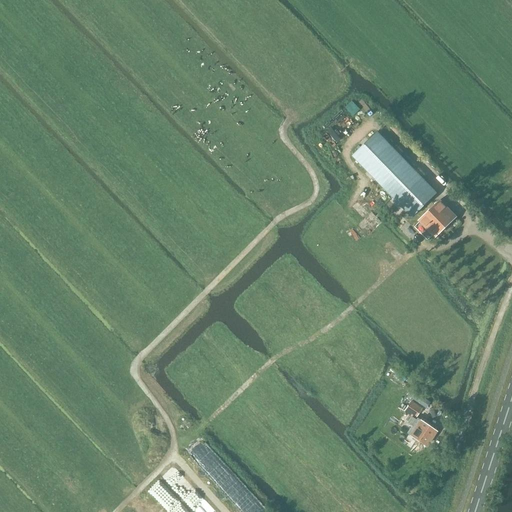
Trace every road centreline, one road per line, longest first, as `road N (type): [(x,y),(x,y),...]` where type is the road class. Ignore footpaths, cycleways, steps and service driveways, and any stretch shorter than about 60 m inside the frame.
road 1 (track): [(225,511),(174,457),(163,413),(134,375),(199,296),(309,198),(313,178),(283,138),(295,114)]
road 2 (track): [(114,511),(277,355),(333,323),(381,276)]
